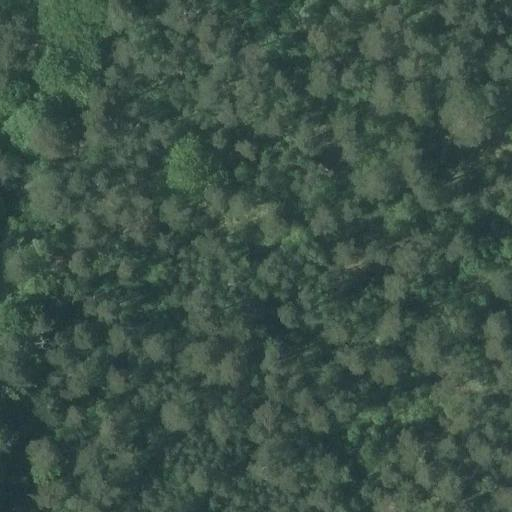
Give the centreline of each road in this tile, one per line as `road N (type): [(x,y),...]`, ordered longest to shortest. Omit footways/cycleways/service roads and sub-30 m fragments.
road 1 (track): [(0,62),(51,47),(249,76),(342,102),(511,129)]
road 2 (track): [(464,0),(431,117),(393,164),(425,207),(480,248),(511,245)]
road 3 (track): [(0,261),(63,0)]
